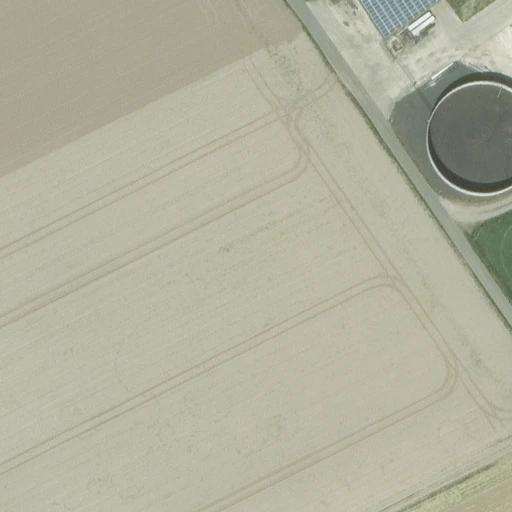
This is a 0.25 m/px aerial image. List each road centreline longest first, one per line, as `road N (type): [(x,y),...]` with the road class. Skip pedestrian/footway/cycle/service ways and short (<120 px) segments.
road 1 (track): [(511,320),(291,0)]
road 2 (track): [(511,15),(369,112)]
